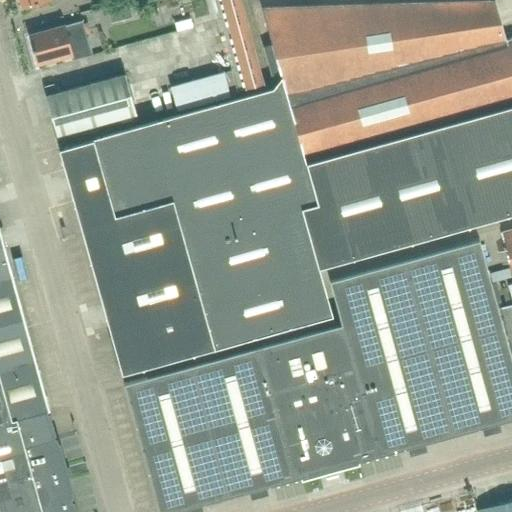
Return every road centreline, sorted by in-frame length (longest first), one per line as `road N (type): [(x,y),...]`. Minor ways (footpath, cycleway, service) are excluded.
road 1 (unclassified): [(117,511),(0,110)]
road 2 (tertiary): [(305,511),(511,454)]
